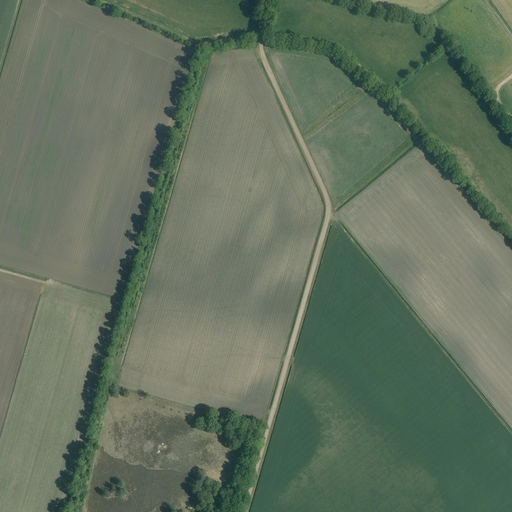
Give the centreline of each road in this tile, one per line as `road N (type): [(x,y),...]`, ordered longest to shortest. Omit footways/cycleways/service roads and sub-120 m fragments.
road 1 (track): [(264,0),(262,52),(330,209),(244,511)]
road 2 (track): [(97,0),(195,43),(261,31)]
